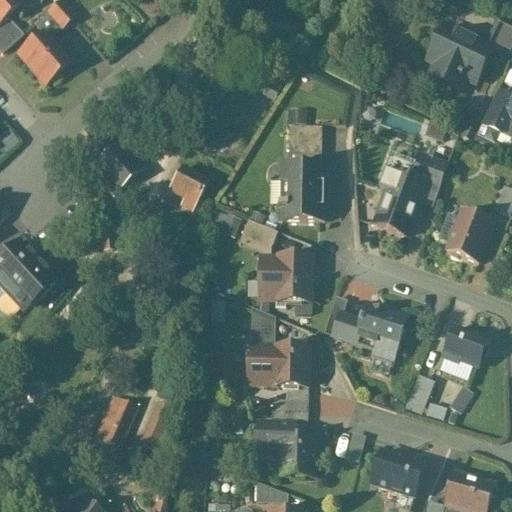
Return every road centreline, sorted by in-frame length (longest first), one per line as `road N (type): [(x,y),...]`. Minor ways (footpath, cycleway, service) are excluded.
road 1 (residential): [(187,0),(186,13),(44,143)]
road 2 (residential): [(511,316),(354,257)]
road 3 (residential): [(511,456),(358,413)]
